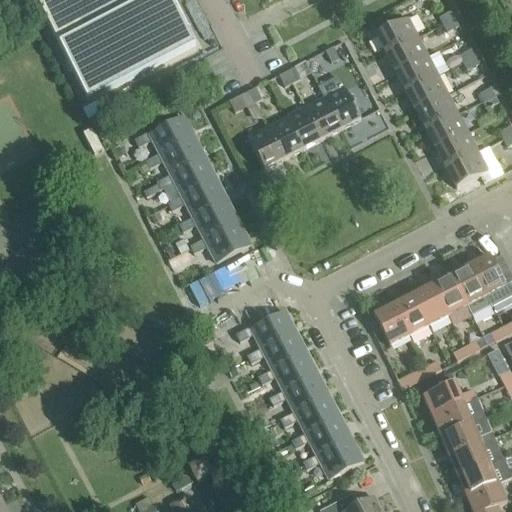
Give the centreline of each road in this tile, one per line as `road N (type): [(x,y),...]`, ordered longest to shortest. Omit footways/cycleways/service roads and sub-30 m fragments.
road 1 (unclassified): [(312,298),(417,511)]
road 2 (unclassified): [(312,298),(490,207),(511,208)]
